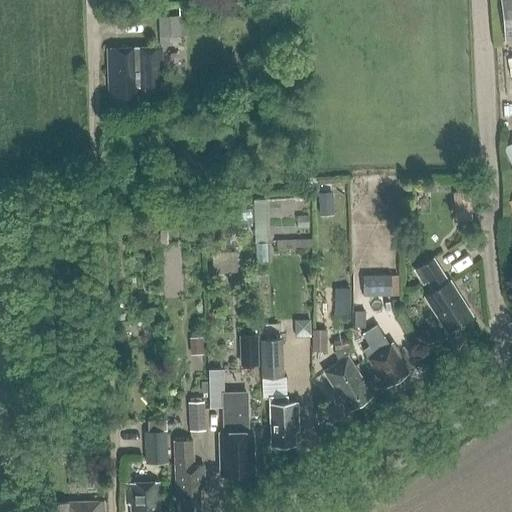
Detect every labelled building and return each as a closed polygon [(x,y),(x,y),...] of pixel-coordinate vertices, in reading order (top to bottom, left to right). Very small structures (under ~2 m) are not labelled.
[(511,0),(500,0),(505,41),(511,39),(511,0)] [(157,17),(158,37),(187,35),(185,16),(194,16),(194,7),(177,9),(177,16),(157,17)] [(161,48),(141,48),(107,49),(109,100),(116,100),(116,107),(134,107),(134,100),(143,100),(143,90),(162,90),(161,48)] [(135,190),(135,198),(148,197),(148,190),(135,190)] [(471,192),(452,193),(455,221),(473,220),(471,192)] [(333,193),(318,194),(320,216),(334,215),(333,193)] [(265,197),(253,197),(256,263),(268,263),(265,197)] [(133,226),(132,210),(124,211),(125,227),(133,226)] [(141,230),(154,229),(153,213),(140,214),(141,230)] [(243,271),(244,253),(222,253),(222,271),(243,271)] [(472,317),(450,282),(448,283),(434,260),(415,272),(423,285),(428,282),(434,292),(424,298),(446,332),(472,317)] [(361,275),(362,296),(397,295),(397,274),(361,275)] [(156,310),(145,311),(146,323),(157,322),(156,310)] [(364,311),(353,310),(353,327),(364,327),(364,311)] [(408,373),(398,358),(400,356),(392,344),(389,346),(384,337),(384,338),(376,326),(362,335),(370,347),(362,352),(385,387),(408,373)] [(325,329),(311,329),(312,350),(326,349),(325,329)] [(239,337),(241,368),(259,367),(257,337),(239,337)] [(205,339),(190,340),(191,357),(206,356),(205,339)] [(281,340),(259,341),(261,378),(282,377),(281,340)] [(371,397),(361,382),(363,381),(347,357),(324,372),(339,397),(340,396),(348,408),(354,405),(355,407),(371,397)] [(282,377),(261,378),(262,399),(269,398),(271,447),(295,446),(295,431),(298,431),(297,404),(287,404),(286,398),(285,377),(282,377)] [(253,452),(252,433),(247,433),(246,393),(222,394),(224,434),(219,434),(220,461),(222,461),(222,476),(252,475),(251,460),(250,460),(250,452),(253,452)] [(203,402),(188,402),(188,430),(203,430),(203,402)] [(166,420),(144,421),(145,464),(167,464),(166,420)] [(193,466),(192,448),(192,439),(174,440),(174,449),(176,502),(181,502),(182,510),(200,509),(199,489),(204,488),(203,466),(193,466)] [(159,511),(158,483),(125,484),(126,505),(131,505),(130,511),(159,511)] [(103,511),(103,503),(45,504),(45,511),(103,511)]
